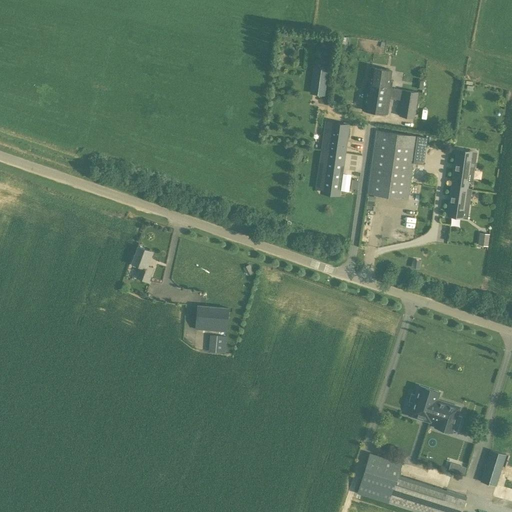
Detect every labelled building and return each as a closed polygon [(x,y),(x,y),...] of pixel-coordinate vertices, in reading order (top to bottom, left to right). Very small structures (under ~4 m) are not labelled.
[(314,65),(311,88),(326,90),(329,67),(314,65)] [(363,104),(362,110),(387,114),(389,97),(401,99),(398,115),(415,118),(418,92),(403,90),(391,88),(391,87),(389,87),(391,71),(371,68),(369,84),(368,84),(366,84),(363,104)] [(323,143),(345,145),(348,125),(326,122),(323,143)] [(407,199),(415,136),(377,131),(368,194),(407,199)] [(473,182),(476,157),(456,154),(454,164),(455,164),(455,169),(454,169),(452,179),(473,182)] [(339,166),(322,163),(319,184),(336,186),(339,166)] [(357,188),(359,182),(352,180),(350,186),(357,188)] [(449,201),(447,210),(468,213),(472,189),(451,186),(450,196),(451,196),(450,201),(449,201)] [(479,233),(478,244),(487,246),(489,234),(479,233)] [(154,267),(148,265),(152,252),(138,246),(132,263),(140,266),(136,278),(149,282),(154,267)] [(412,259),(412,267),(421,268),(421,259),(412,259)] [(195,329),(227,332),(229,307),(204,305),(197,304),(195,329)] [(209,335),(208,352),(225,353),(226,336),(209,335)] [(439,392),(414,384),(412,390),(403,418),(428,425),(429,424),(432,425),(430,430),(450,436),(459,408),(436,400),(439,392)] [(480,481),(496,486),(506,454),(490,449),(480,481)] [(402,462),(370,452),(361,480),(357,493),(416,511),(461,511),(462,510),(466,496),(399,474),(402,462)] [(452,461),(449,469),(464,474),(467,467),(452,461)] [(498,497),(511,501),(511,490),(501,487),(498,497)]
